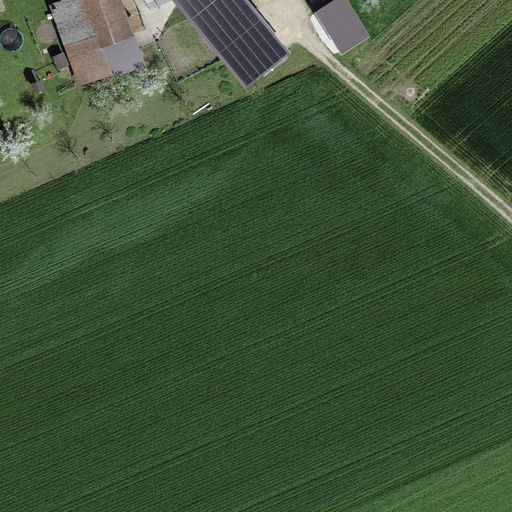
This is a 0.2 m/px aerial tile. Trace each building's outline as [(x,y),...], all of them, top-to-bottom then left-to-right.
[(52,0),(49,2),(78,84),(112,71),(113,75),(145,63),(122,0),(52,0)] [(171,0),(246,89),(292,52),(249,0),(171,0)] [(328,0),(314,9),(341,52),(371,33),(349,0),(328,0)] [(54,55),(59,68),(69,65),(65,52),(54,55)] [(35,90),(44,86),(41,77),(31,80),(35,90)]
